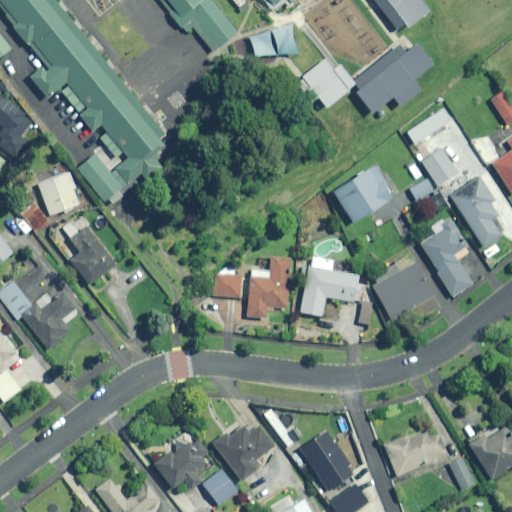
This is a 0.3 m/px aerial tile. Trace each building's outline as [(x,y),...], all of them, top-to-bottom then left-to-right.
[(0,0),(0,9),(43,64),(27,77),(45,101),(65,86),(84,110),(77,115),(91,132),(97,127),(123,159),(110,170),(107,171),(94,155),(76,169),(103,204),(170,151),(50,0),(0,0)] [(235,33),(209,0),(157,0),(181,30),(189,24),(211,52),(235,33)] [(0,54),(9,48),(0,36),(0,54)] [(511,122),(511,105),(504,92),(491,100),(507,125),(511,122)] [(0,127),(5,131),(0,136),(0,146),(15,158),(27,143),(19,137),(31,122),(0,97),(0,127)] [(511,152),(493,164),(511,196),(511,138),(507,142),(511,149),(511,152)] [(489,155),(482,143),(475,148),(483,159),(489,155)] [(458,173),(441,149),(422,162),(438,187),(458,173)] [(383,180),(375,167),(333,193),(353,224),(395,198),(383,180)] [(81,204),(67,170),(49,178),(37,183),(50,216),(81,204)] [(495,200),(480,177),(450,196),(483,248),(503,235),(493,220),(498,216),(489,203),(495,200)] [(434,190),(427,179),(410,189),(417,201),(434,190)] [(447,206),(440,194),(429,200),(435,212),(447,206)] [(34,202),(19,214),(34,233),(49,222),(34,202)] [(470,254),(449,219),(432,229),(435,234),(420,243),(452,297),(473,285),(458,261),(470,254)] [(62,229),(70,240),(80,254),(71,261),(89,285),(115,265),(87,227),(79,233),(71,223),(62,229)] [(0,262),(12,254),(0,236),(0,262)] [(267,309),(288,310),(292,259),(270,258),(269,272),(252,270),(251,278),(216,275),(214,297),(248,300),(247,318),(266,319),(267,312),(267,309)] [(339,317),(360,320),(359,324),(372,325),(375,301),(363,299),(366,277),(331,272),(333,261),(313,259),(311,270),(305,270),(302,293),(296,292),(293,312),(323,316),(326,298),(341,300),(339,317)] [(433,297),(414,264),(398,274),(394,266),(369,280),(392,321),(433,297)] [(37,313),(13,281),(0,290),(0,298),(17,320),(22,317),(48,351),(72,333),(62,320),(78,308),(65,292),(37,313)] [(0,366),(14,355),(0,337),(0,366)] [(20,390),(6,371),(0,375),(0,396),(4,402),(20,390)] [(511,438),(499,421),(490,427),(467,443),(493,481),(511,467),(511,438)] [(276,446),(261,427),(249,436),(243,427),(229,438),(227,434),(213,444),(242,483),(259,470),(253,463),(276,446)] [(355,476),(327,433),(301,451),(328,493),(355,476)] [(429,439),(426,433),(409,440),(407,436),(384,446),(397,477),(449,454),(440,434),(429,439)] [(207,453),(197,440),(180,453),(176,448),(154,465),(173,488),(183,480),(191,491),(201,483),(193,473),(205,464),(201,458),(207,453)] [(464,456),(449,463),(462,491),(477,483),(464,456)] [(238,492),(222,470),(203,484),(219,506),(238,492)] [(126,502),(110,480),(96,491),(112,511),(144,511),(159,501),(148,486),(126,502)] [(356,511),(369,503),(355,485),(329,505),(334,511),(356,511)] [(311,511),(304,500),(282,511),(311,511)]
